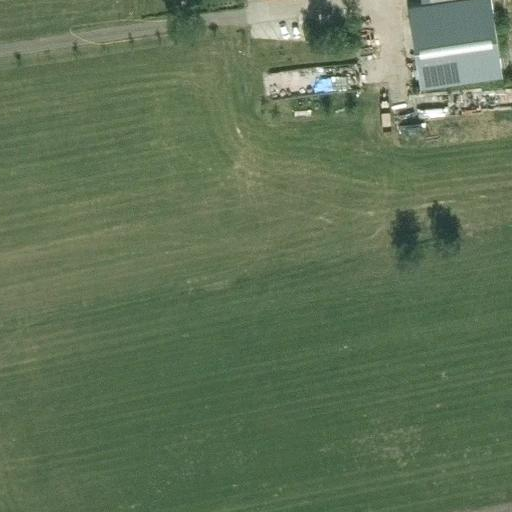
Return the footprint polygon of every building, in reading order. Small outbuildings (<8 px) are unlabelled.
[(492,0),(411,0),(422,82),(502,71),(492,0)] [(393,33),(380,34),(382,66),(395,65),(393,33)] [(360,54),(338,57),(339,66),(308,70),(311,91),(364,85),(360,54)] [(298,93),(309,91),(307,70),(296,72),(298,93)] [(281,96),(294,94),(291,77),(278,79),(281,96)] [(464,94),(431,94),(431,113),(464,113),(464,94)] [(408,96),(409,117),(430,116),(429,95),(408,96)]
